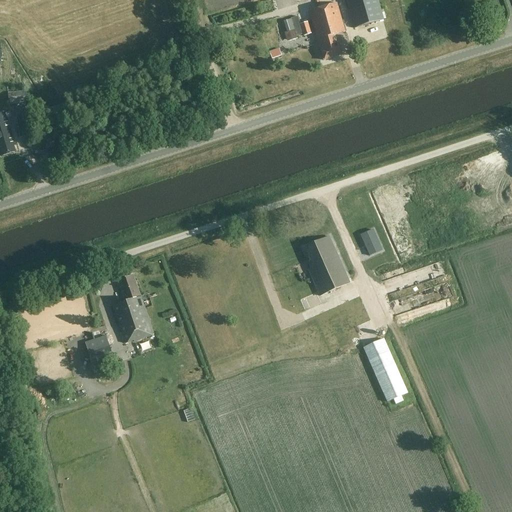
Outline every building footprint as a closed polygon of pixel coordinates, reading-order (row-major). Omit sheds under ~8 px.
[(383,21),(377,0),(345,0),(354,29),(383,21)] [(336,3),(319,8),(321,15),(320,15),(333,58),(342,55),(336,35),(344,32),(336,3)] [(321,15),(319,8),(309,11),(323,61),(333,58),(320,15),(321,15)] [(43,75),(25,76),(26,88),(44,87),(43,75)] [(28,103),(27,92),(8,94),(9,105),(28,103)] [(12,139),(4,113),(0,114),(0,155),(0,156),(15,152),(11,139),(12,139)] [(350,283),(329,237),(304,248),(310,262),(307,263),(310,270),(308,271),(320,297),(350,283)] [(366,237),(353,243),(357,253),(362,263),(375,258),(366,237)] [(306,298),(299,272),(281,277),(289,308),(301,305),(299,300),(306,298)] [(141,298),(133,275),(118,280),(125,303),(114,306),(125,342),(134,339),(135,341),(153,334),(141,298)] [(402,313),(411,310),(408,304),(400,307),(402,313)] [(300,359),(328,349),(323,335),(333,331),(329,319),(302,328),(309,348),(301,351),(299,345),(296,347),(300,359)] [(118,371),(106,336),(85,343),(96,378),(118,371)] [(408,394),(384,340),(363,349),(387,403),(394,400),(396,405),(404,402),(401,397),(408,394)] [(152,341),(143,342),(143,350),(152,350),(152,341)]
